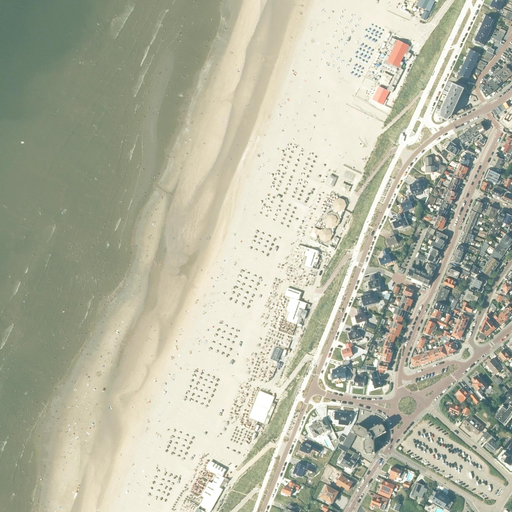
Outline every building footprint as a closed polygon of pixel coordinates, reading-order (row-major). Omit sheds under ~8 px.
[(422,0),(419,7),(430,13),(436,0),(422,0)] [(502,5),(504,2),(500,0),(493,0),(491,6),(500,10),(501,7),(503,5),(502,5)] [(483,23),(492,27),(493,25),(494,23),(496,19),(487,15),(483,23)] [(508,19),(505,18),(503,17),(502,20),(507,22),(506,24),(511,27),(511,23),(511,21),(508,19)] [(490,31),(492,27),(483,23),(479,32),(488,36),(489,33),(491,31),(490,31)] [(486,39),(488,36),(479,32),(475,40),(484,44),(485,42),(486,42),(487,39),(486,39)] [(412,51),(396,43),(394,49),(399,51),(392,66),(387,63),(384,70),(400,77),(412,51)] [(467,58),(476,62),(477,59),(478,59),(479,57),(478,57),(480,53),(471,49),(467,58)] [(492,57),(486,54),(483,59),(489,62),(492,57)] [(474,65),(476,62),(467,58),(463,66),(472,70),(473,68),(474,68),(475,65),(474,65)] [(502,70),(509,77),(511,73),(511,70),(511,71),(511,70),(511,65),(507,62),(505,64),(506,66),(502,70)] [(471,73),(472,70),(463,66),(459,74),(458,74),(456,78),(467,83),(469,79),(468,78),(470,76),(471,74),(471,73)] [(509,77),(502,70),(497,74),(504,81),(509,77)] [(499,86),(504,81),(497,74),(492,79),(499,86)] [(488,83),(494,90),(499,86),(492,79),(488,83)] [(448,119),(451,115),(452,115),(465,88),(454,83),(441,110),(442,111),(441,116),(448,119)] [(490,95),(494,90),(488,83),(485,86),(483,84),(480,84),(480,85),(479,86),(479,87),(480,87),(480,88),(480,89),(480,90),(481,90),(485,97),(487,98),(490,95)] [(374,103),(379,89),(369,85),(364,99),(374,103)] [(379,92),(374,106),(386,110),(391,96),(379,92)] [(476,126),(481,134),(486,131),(484,127),(489,124),(489,123),(486,121),(476,126)] [(481,134),(476,126),(471,129),(476,137),(477,139),(479,137),(478,136),(481,134)] [(403,128),(395,145),(401,147),(409,130),(403,128)] [(476,137),(471,129),(466,133),(471,141),(476,137)] [(465,144),(471,141),(466,133),(461,136),(465,144)] [(480,142),(478,140),(477,139),(475,141),(478,145),(480,146),(482,147),(484,145),(482,144),(480,142)] [(463,150),(462,148),(460,143),(456,145),(451,142),(446,149),(453,153),(456,155),(460,150),(459,150),(460,150),(461,151),(463,150)] [(511,152),(511,145),(507,143),(505,148),(503,147),(502,150),(504,151),(509,154),(511,155),(511,152)] [(460,164),(461,164),(466,166),(467,164),(468,165),(471,159),(470,159),(471,156),(465,153),(461,162),(460,164)] [(500,169),(505,159),(496,156),(492,165),(500,169)] [(439,167),(435,166),(432,166),(432,157),(426,157),(426,172),(435,172),(439,173),(441,174),(444,169),(445,166),(440,164),(439,167)] [(468,168),(466,166),(461,164),(458,170),(466,173),(468,168)] [(498,173),(490,169),(488,168),(484,178),(486,178),(497,183),(499,178),(501,179),(503,175),(498,173)] [(453,174),(455,175),(456,175),(461,178),(463,179),(466,173),(458,170),(455,169),(453,174)] [(458,185),(461,178),(456,175),(455,175),(452,182),(458,185)] [(422,194),(421,191),(422,191),(421,186),(425,185),(423,178),(417,179),(418,183),(411,185),(413,193),(415,193),(416,196),(422,194)] [(458,185),(452,182),(450,181),(447,189),(450,190),(455,192),(458,185)] [(489,191),(492,185),(484,182),(482,188),(482,189),(486,191),(487,190),(489,191)] [(496,185),(495,188),(492,194),(501,197),(503,192),(504,193),(505,191),(504,191),(505,189),(496,185)] [(458,193),(455,192),(450,190),(447,195),(455,198),(458,193)] [(511,196),(510,196),(510,194),(507,192),(506,194),(503,199),(504,199),(511,202),(511,196)] [(451,203),(453,204),(455,198),(447,195),(444,194),(443,196),(445,197),(444,200),(451,203)] [(413,201),(415,200),(413,195),(407,197),(409,201),(402,203),(405,211),(413,208),(411,203),(413,202),(413,201)] [(327,214),(325,219),(327,225),(328,225),(328,226),(326,226),(326,227),(326,229),(321,231),(319,235),(321,240),(325,242),(330,240),(332,235),(333,235),(333,234),(336,226),(337,225),(340,220),(339,219),(340,218),(341,218),(341,217),(343,211),(344,212),(344,210),(346,205),(344,201),(340,199),(335,200),(333,205),(335,209),(335,210),(334,210),(333,211),(334,213),(332,212),(327,214)] [(451,203),(444,200),(441,199),(440,203),(441,203),(440,207),(441,207),(448,210),(451,203)] [(476,206),(474,210),(481,213),(483,214),(485,214),(486,211),(482,209),(483,208),(484,209),(485,206),(483,205),(484,203),(479,201),(477,207),(476,206)] [(486,211),(485,214),(489,216),(494,218),(494,219),(498,209),(490,206),(487,211),(486,211)] [(428,210),(438,214),(439,215),(445,217),(448,210),(441,207),(439,211),(429,207),(428,210)] [(474,211),(472,215),(483,220),(484,218),(481,217),(481,218),(479,217),(481,214),(474,211)] [(396,219),(397,220),(393,222),(394,223),(395,227),(396,228),(403,226),(404,228),(409,226),(404,213),(397,215),(398,218),(396,219)] [(437,220),(445,223),(447,218),(445,217),(439,215),(438,214),(437,217),(428,214),(427,216),(432,218),(437,220)] [(470,220),(477,223),(479,224),(479,222),(478,221),(478,220),(480,221),(482,222),(485,223),(485,221),(483,220),(472,215),(472,216),(470,220)] [(442,229),(445,223),(437,220),(434,226),(442,229)] [(467,226),(473,228),(473,227),(479,229),(480,227),(478,226),(476,225),(477,223),(470,220),(469,221),(468,225),(467,226)] [(489,230),(493,232),(495,234),(496,232),(498,233),(501,230),(499,229),(500,227),(493,222),(489,230)] [(465,231),(465,232),(472,235),(473,231),(475,232),(475,233),(477,234),(478,232),(472,229),(473,228),(467,226),(467,227),(465,231)] [(398,233),(397,230),(391,232),(393,236),(390,237),(390,238),(387,240),(389,246),(398,243),(399,245),(402,244),(399,237),(398,238),(397,235),(399,235),(398,233)] [(436,237),(438,237),(446,241),(447,239),(448,238),(448,237),(448,236),(440,232),(439,235),(437,234),(436,237)] [(465,232),(463,236),(473,240),(475,236),(472,235),(465,232)] [(502,239),(510,245),(511,243),(511,237),(506,234),(503,237),(502,239)] [(446,241),(438,237),(437,240),(435,239),(434,241),(437,243),(444,246),(445,244),(446,243),(446,241)] [(499,244),(509,251),(511,248),(509,246),(510,245),(502,239),(500,240),(501,241),(499,244)] [(457,250),(464,253),(465,249),(466,250),(467,248),(460,244),(457,250)] [(506,255),(509,251),(499,244),(496,247),(495,249),(503,255),(504,253),(506,255)] [(428,254),(440,259),(440,258),(443,251),(438,249),(435,248),(434,247),(433,249),(431,248),(428,254)] [(318,252),(307,248),(305,256),(308,257),(305,266),(313,269),(315,263),(318,264),(320,258),(317,257),(318,252)] [(382,265),(392,261),(389,255),(388,253),(389,253),(388,249),(383,251),(384,254),(385,257),(379,259),(382,265)] [(503,255),(495,249),(493,251),(494,251),(491,255),(499,260),(501,261),(504,258),(503,258),(505,256),(503,255)] [(465,253),(464,253),(457,250),(455,256),(467,261),(467,260),(465,259),(466,256),(469,257),(470,255),(465,253)] [(439,260),(440,259),(428,254),(427,257),(419,253),(418,252),(416,257),(425,262),(426,260),(434,264),(435,264),(437,265),(439,259),(439,260)] [(488,262),(497,268),(499,265),(498,263),(499,263),(492,257),(488,255),(486,257),(490,260),(488,262)] [(466,263),(467,261),(455,256),(453,261),(459,264),(460,264),(461,261),(463,261),(464,262),(466,263)] [(417,269),(420,262),(418,261),(416,264),(415,266),(412,265),(407,277),(410,278),(410,277),(412,278),(417,269)] [(485,266),(493,272),(493,271),(494,271),(497,268),(488,262),(485,266)] [(429,273),(429,274),(428,275),(432,277),(436,268),(427,264),(425,268),(427,269),(427,270),(427,271),(427,272),(429,273)] [(474,265),(471,272),(476,274),(476,275),(479,269),(474,265)] [(492,273),(493,272),(485,266),(482,271),(489,276),(490,277),(492,274),(492,273)] [(417,269),(412,278),(415,279),(415,280),(417,281),(422,271),(417,269)] [(461,273),(452,269),(452,270),(450,269),(448,272),(451,273),(450,276),(458,279),(459,277),(462,278),(463,275),(467,276),(468,277),(470,273),(463,270),(461,273)] [(427,273),(422,271),(417,281),(420,282),(423,283),(427,273)] [(428,286),(432,277),(428,275),(429,274),(427,273),(423,283),(425,284),(425,285),(428,286)] [(378,274),(372,276),(370,276),(370,283),(369,283),(371,289),(377,287),(378,293),(385,292),(383,285),(380,286),(377,278),(379,277),(380,277),(380,275),(379,275),(378,274)] [(474,283),(484,287),(485,286),(486,286),(488,282),(481,279),(482,278),(477,276),(475,280),(468,277),(467,280),(471,281),(474,283)] [(452,291),(457,293),(460,295),(461,292),(455,289),(459,281),(454,279),(454,281),(447,278),(445,280),(444,281),(444,282),(444,283),(444,284),(454,288),(453,290),(452,291)] [(503,284),(510,290),(511,286),(511,282),(508,280),(507,282),(506,281),(505,282),(503,284)] [(483,289),(484,287),(474,283),(471,290),(476,292),(476,291),(482,294),(484,289),(483,289)] [(507,294),(510,290),(503,284),(501,287),(501,288),(502,289),(500,291),(502,292),(501,294),(504,295),(503,297),(507,299),(510,296),(507,294)] [(402,296),(403,296),(410,300),(414,291),(410,289),(410,288),(407,287),(404,294),(403,293),(402,296)] [(461,294),(460,295),(459,299),(464,301),(465,299),(470,301),(471,299),(474,300),(475,301),(476,301),(477,300),(478,300),(478,299),(478,298),(478,297),(477,297),(477,296),(476,296),(473,295),(474,292),(464,287),(462,291),(467,293),(466,296),(461,294)] [(290,311),(287,320),(297,323),(299,316),(302,317),(306,303),(298,300),(301,292),(287,288),(285,294),(291,296),(286,310),(290,311)] [(440,294),(457,302),(459,299),(460,295),(457,293),(455,297),(456,297),(455,299),(453,299),(454,297),(450,296),(448,295),(449,291),(442,288),(440,294)] [(371,291),(363,293),(365,299),(363,299),(365,306),(378,302),(376,296),(372,294),(371,291)] [(454,309),(454,308),(457,303),(457,302),(440,294),(437,300),(445,303),(446,300),(448,300),(452,302),(452,301),(454,301),(453,304),(452,303),(450,307),(454,309)] [(397,298),(396,300),(399,302),(399,301),(400,302),(411,306),(413,301),(410,300),(403,296),(402,300),(400,299),(397,298)] [(459,310),(459,311),(465,313),(466,312),(467,311),(472,313),(474,307),(469,305),(470,304),(464,301),(463,301),(464,302),(462,301),(461,304),(462,304),(461,306),(463,307),(462,309),(458,307),(460,304),(457,303),(454,308),(459,310)] [(398,307),(399,308),(400,309),(406,311),(408,312),(411,306),(400,302),(398,307)] [(446,306),(443,305),(444,304),(438,302),(437,303),(435,302),(433,307),(442,311),(444,312),(446,306)] [(365,308),(357,310),(358,316),(356,316),(358,323),(365,321),(365,323),(362,329),(364,330),(365,328),(366,328),(366,327),(374,330),(375,327),(367,324),(366,321),(365,317),(370,316),(369,312),(366,311),(365,308)] [(400,309),(399,308),(396,315),(403,318),(406,311),(400,309)] [(433,308),(430,315),(440,319),(443,313),(433,308)] [(510,318),(511,316),(505,308),(506,308),(502,311),(508,319),(510,318)] [(507,320),(508,319),(502,311),(497,315),(504,323),(507,321),(507,320)] [(394,322),(395,323),(400,325),(403,318),(396,315),(394,314),(392,318),(395,319),(394,322)] [(480,332),(481,332),(484,334),(488,328),(491,321),(492,320),(491,319),(488,314),(487,314),(480,332)] [(458,319),(467,323),(469,318),(465,316),(465,317),(461,315),(460,318),(459,318),(458,319)] [(504,323),(497,315),(494,317),(501,325),(502,325),(504,323)] [(467,323),(458,319),(457,322),(458,323),(457,325),(465,329),(467,323)] [(494,322),(492,320),(491,321),(488,328),(484,334),(481,332),(479,338),(481,341),(487,336),(489,336),(490,335),(490,334),(496,329),(497,327),(495,325),(493,325),(492,324),(494,323),(493,323),(494,322)] [(426,327),(436,330),(437,327),(438,324),(429,321),(426,327)] [(403,326),(400,325),(395,323),(393,328),(400,332),(403,326)] [(358,325),(352,327),(353,331),(351,332),(351,333),(349,334),(351,340),(352,343),(360,341),(359,338),(358,332),(360,331),(361,331),(362,329),(359,328),(358,325)] [(465,329),(457,325),(455,328),(454,328),(453,330),(462,334),(465,329)] [(434,334),(436,330),(426,327),(424,333),(433,336),(434,334)] [(390,334),(396,336),(398,337),(400,332),(393,328),(390,334)] [(460,340),(462,334),(453,330),(452,332),(453,332),(452,335),(456,337),(456,338),(460,340)] [(390,334),(389,333),(388,336),(386,336),(385,340),(386,340),(393,343),(396,336),(390,334)] [(449,341),(450,338),(447,337),(443,335),(442,337),(441,337),(442,341),(443,341),(449,355),(452,354),(451,353),(457,351),(456,349),(457,348),(458,347),(457,345),(456,344),(454,345),(454,343),(450,344),(448,345),(446,340),(449,341)] [(416,349),(420,351),(421,348),(422,348),(424,344),(429,346),(431,345),(431,344),(430,341),(421,337),(416,349)] [(393,343),(386,340),(385,340),(384,339),(382,343),(379,342),(378,346),(381,347),(383,348),(385,349),(390,350),(393,343)] [(351,344),(346,345),(347,350),(342,351),(344,358),(353,356),(352,353),(354,352),(351,344)] [(436,350),(433,351),(436,359),(441,357),(438,348),(437,346),(435,347),(435,349),(436,350)] [(438,348),(441,357),(446,355),(443,347),(440,348),(440,347),(438,348)] [(505,361),(507,359),(510,362),(511,362),(511,361),(511,356),(510,357),(504,350),(499,355),(505,361)] [(436,359),(433,351),(430,352),(430,351),(427,352),(430,361),(436,359)] [(430,361),(427,352),(425,352),(425,354),(422,355),(425,363),(430,361)] [(391,357),(377,353),(377,355),(381,356),(380,360),(384,361),(390,363),(391,357)] [(415,366),(420,365),(417,355),(414,356),(415,357),(412,358),(414,363),(412,364),(413,365),(414,365),(415,366)] [(425,363),(422,355),(419,356),(419,355),(417,355),(420,365),(425,363)] [(494,358),(493,359),(486,365),(495,375),(503,368),(505,371),(506,372),(504,374),(507,378),(507,377),(509,379),(511,375),(511,374),(507,369),(503,364),(501,366),(496,361),(494,358)] [(371,367),(370,371),(383,373),(383,370),(387,371),(388,365),(388,362),(384,361),(380,360),(379,363),(380,363),(380,365),(377,365),(377,368),(371,367)] [(338,379),(347,378),(351,379),(351,374),(352,373),(349,373),(349,372),(345,372),(345,367),(344,367),(337,368),(337,370),(333,370),(334,373),(332,374),(333,380),(338,379)] [(382,373),(383,373),(370,371),(369,375),(372,376),(373,379),(371,379),(373,385),(374,385),(375,389),(381,387),(380,384),(379,383),(380,383),(380,381),(385,379),(384,376),(379,377),(380,373),(382,373)] [(365,374),(360,374),(360,376),(356,376),(356,375),(351,374),(351,379),(350,380),(355,381),(354,386),(363,387),(365,374)] [(478,375),(476,377),(472,380),(476,384),(474,386),(478,391),(475,393),(481,399),(479,400),(482,404),(483,404),(484,406),(489,403),(484,397),(482,394),(484,393),(483,392),(484,390),(484,389),(488,386),(487,385),(487,383),(486,382),(485,382),(485,383),(483,381),(484,380),(484,379),(483,378),(482,378),(481,379),(480,377),(480,378),(478,375)] [(499,377),(498,378),(496,376),(495,376),(494,376),(492,378),(498,386),(502,383),(503,382),(499,377)] [(456,394),(459,397),(458,398),(457,398),(462,404),(462,403),(462,402),(463,402),(465,400),(471,394),(469,392),(467,393),(463,388),(456,394)] [(259,392),(249,419),(265,425),(275,398),(259,392)] [(471,398),(477,405),(480,402),(473,393),(470,396),(472,397),(471,398)] [(504,425),(511,414),(511,394),(509,393),(501,403),(504,406),(495,417),(504,425)] [(464,410),(465,407),(460,405),(461,404),(460,404),(459,407),(452,405),(449,412),(454,414),(454,415),(458,417),(461,409),(463,410),(464,410)] [(336,413),(335,413),(332,413),(332,418),(335,418),(335,419),(339,420),(339,421),(347,422),(347,421),(350,421),(351,415),(351,413),(347,413),(347,414),(336,412),(336,413)] [(474,418),(471,415),(465,423),(467,425),(467,426),(466,428),(470,431),(471,430),(477,435),(484,427),(474,418)] [(320,435),(325,432),(330,430),(324,419),(309,427),(313,434),(315,437),(320,435)] [(353,425),(346,438),(342,445),(349,449),(355,438),(354,438),(356,435),(363,439),(362,440),(363,442),(365,442),(365,454),(368,454),(368,455),(372,454),(375,453),(375,442),(375,441),(376,442),(377,441),(378,440),(377,439),(376,439),(386,432),(385,430),(386,430),(384,426),(383,426),(382,424),(371,430),(370,429),(369,429),(368,430),(357,425),(356,427),(353,425)] [(496,440),(494,438),(487,432),(483,436),(485,438),(487,440),(486,441),(488,443),(486,446),(494,452),(499,446),(494,442),(496,440)] [(342,445),(346,438),(341,435),(338,440),(339,443),(342,445)] [(335,450),(339,443),(338,440),(337,438),(331,441),(335,450)] [(511,438),(503,450),(506,451),(502,459),(505,461),(505,462),(509,465),(510,466),(511,462),(511,438)] [(323,448),(319,445),(313,442),(311,446),(304,442),(299,451),(303,452),(307,454),(311,448),(316,451),(320,453),(322,454),(323,452),(321,451),(323,448)] [(341,463),(345,465),(344,466),(347,468),(348,467),(351,469),(358,459),(353,456),(351,459),(346,455),(341,463)] [(204,498),(200,506),(208,510),(207,511),(210,511),(211,511),(223,490),(219,488),(225,478),(222,477),(226,469),(211,461),(207,468),(218,474),(212,484),(210,483),(202,497),(204,498)] [(318,467),(313,466),(307,463),(306,466),(298,463),(293,474),(301,477),(305,469),(309,470),(315,473),(318,467)] [(403,468),(402,471),(392,467),(390,474),(391,475),(390,478),(395,480),(396,477),(403,479),(404,475),(406,472),(405,472),(407,469),(403,468)] [(339,472),(333,483),(339,486),(339,484),(341,485),(338,490),(344,493),(347,489),(348,489),(351,483),(350,482),(351,479),(339,472)] [(393,490),(394,487),(396,483),(391,481),(390,484),(383,481),(380,490),(378,494),(386,497),(388,493),(390,488),(393,490)] [(298,490),(300,486),(290,482),(288,487),(285,486),(283,492),(291,495),(294,488),(298,490)] [(425,486),(417,483),(411,497),(416,499),(417,496),(422,499),(425,492),(426,493),(428,489),(424,488),(425,486)] [(327,487),(322,497),(332,503),(338,492),(327,487)] [(453,503),(438,494),(436,492),(434,495),(436,497),(435,499),(434,500),(433,502),(449,511),(453,503)] [(376,494),(375,495),(371,505),(375,507),(375,506),(380,508),(380,509),(384,510),(388,499),(376,494)]
